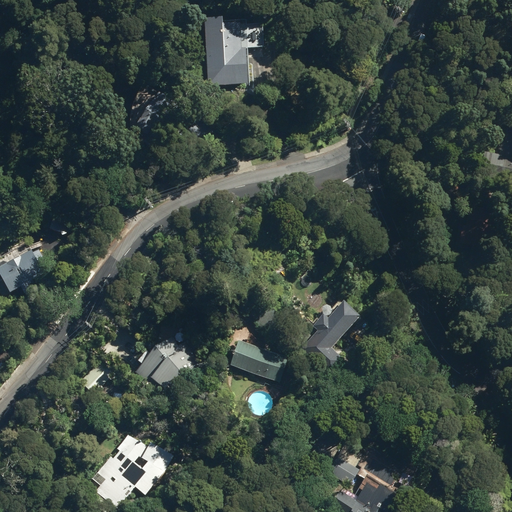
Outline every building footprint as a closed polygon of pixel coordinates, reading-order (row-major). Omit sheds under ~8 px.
[(206,25),(209,90),(247,87),(246,53),(242,53),(241,29),(223,30),(223,24),(206,25)] [(159,100),(134,138),(154,151),(172,123),(166,119),(173,109),(159,100)] [(511,158),(483,154),(479,177),(511,182),(511,158)] [(457,245),(490,250),(495,213),(462,208),(457,245)] [(58,233),(60,236),(70,230),(66,223),(50,219),(47,230),(58,233)] [(7,294),(9,298),(20,292),(22,295),(28,292),(26,288),(51,273),(36,247),(0,269),(0,297),(0,298),(7,294)] [(291,343),(330,377),(344,362),(330,349),(358,318),(341,302),(340,304),(337,302),(331,309),(325,304),(315,316),(318,318),(313,324),(310,321),(291,343)] [(177,344),(172,339),(170,337),(150,357),(144,352),(136,361),(141,366),(134,372),(159,394),(166,386),(169,389),(184,374),(189,379),(206,363),(184,341),(179,346),(177,344)] [(227,367),(278,384),(286,359),(235,342),(227,367)] [(80,381),(94,394),(113,374),(99,360),(80,381)] [(269,417),(277,421),(282,412),(274,408),(269,417)] [(87,502),(100,511),(113,511),(133,487),(143,496),(173,459),(133,426),(89,481),(98,488),(87,502)] [(326,474),(349,486),(358,470),(335,458),(326,474)] [(374,491),(364,485),(355,501),(337,490),(327,506),(336,511),(386,511),(396,498),(377,486),(374,491)]
